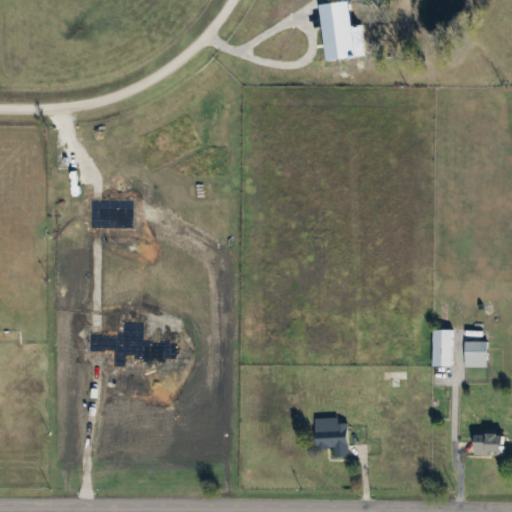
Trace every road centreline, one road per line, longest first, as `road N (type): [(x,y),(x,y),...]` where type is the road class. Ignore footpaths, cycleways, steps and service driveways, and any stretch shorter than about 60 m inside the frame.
road 1 (residential): [(0,112),(76,106),(140,84),(188,50),(229,0)]
road 2 (residential): [(161,511),(0,510)]
